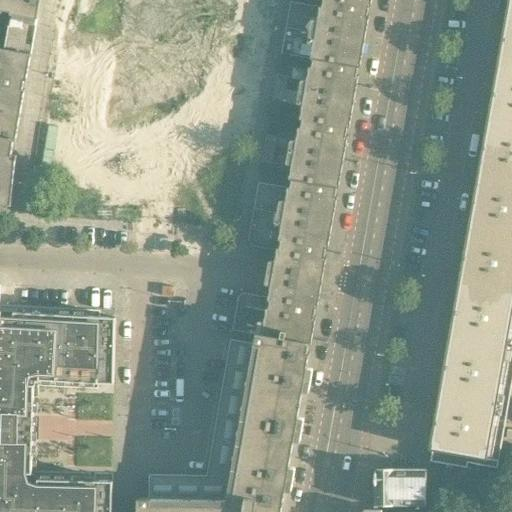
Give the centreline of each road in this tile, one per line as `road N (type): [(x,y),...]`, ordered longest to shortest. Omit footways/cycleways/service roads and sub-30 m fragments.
road 1 (secondary): [(416,0),(361,299)]
road 2 (residential): [(14,259),(51,0)]
road 3 (residential): [(135,456),(176,458),(193,446),(214,272)]
road 4 (residential): [(433,280),(472,59)]
road 5 (residential): [(339,433),(407,429),(433,280)]
road 6 (residential): [(135,456),(143,266)]
road 7 (residential): [(214,272),(361,299)]
road 8 (secondary): [(361,299),(339,433)]
road 9 (residential): [(14,259),(143,266)]
